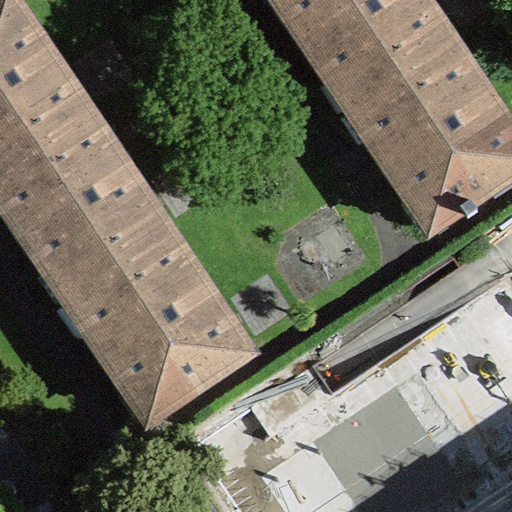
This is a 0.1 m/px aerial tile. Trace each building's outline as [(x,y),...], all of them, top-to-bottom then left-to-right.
[(0,0),(0,174),(90,114),(66,79),(59,84),(27,37),(35,32),(13,0),(0,0)] [(358,104),(452,41),(428,6),(421,10),(414,0),(287,0),(299,16),(290,22),(309,49),(330,81),(338,75),(358,104)] [(471,202),(511,174),(511,130),(507,123),(500,127),(469,81),(475,76),(452,41),(358,104),(378,134),(369,139),(388,166),(409,197),(418,192),(439,224),(462,209),(468,218),(477,211),(471,202)] [(0,182),(16,206),(7,212),(26,240),(47,271),(55,265),(75,295),(169,231),(145,196),(139,201),(107,154),(114,149),(90,114),(0,174),(0,182)] [(95,324),(86,330),(104,356),(126,389),(135,383),(156,415),(250,351),(224,313),(217,318),(186,271),(193,267),(169,231),(75,295),(95,324)]
